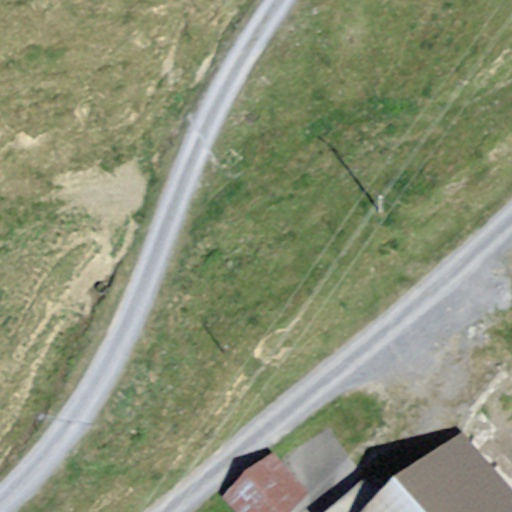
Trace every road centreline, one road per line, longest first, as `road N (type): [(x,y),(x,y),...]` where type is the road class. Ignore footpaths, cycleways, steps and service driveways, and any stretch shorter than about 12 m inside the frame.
road 1 (track): [(0,500),(48,451),(123,334),(176,182),(226,83),(281,0)]
road 2 (track): [(511,226),(165,511)]
